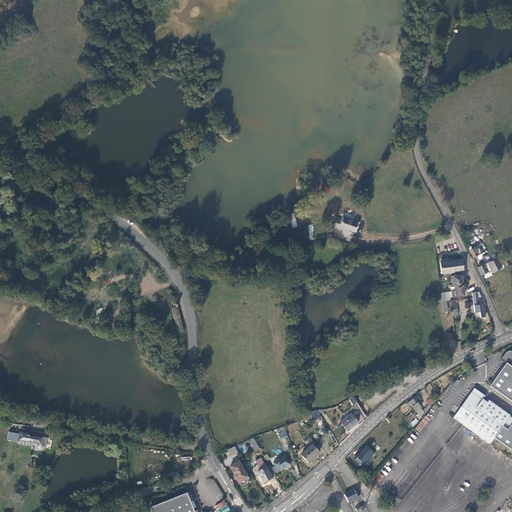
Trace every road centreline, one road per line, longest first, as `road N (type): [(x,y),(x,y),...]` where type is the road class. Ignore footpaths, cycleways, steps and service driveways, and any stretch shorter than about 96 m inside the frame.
road 1 (tertiary): [(207,449),(189,307),(175,276),(104,209),(0,149)]
road 2 (unclassified): [(503,337),(418,156),(430,40),(423,0)]
road 3 (secondary): [(503,337),(409,390),(276,511)]
road 4 (unclassified): [(0,415),(207,449)]
road 5 (unclassified): [(219,471),(80,511)]
